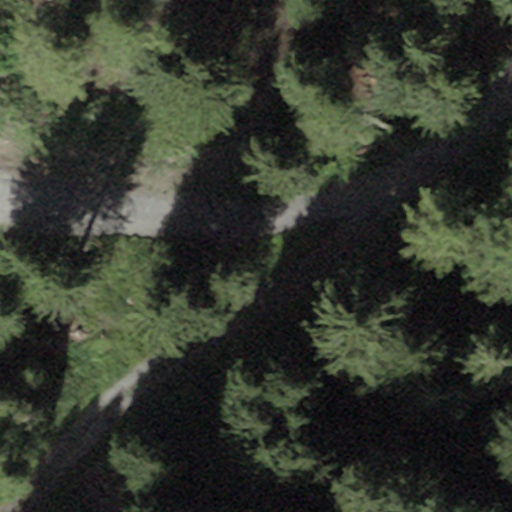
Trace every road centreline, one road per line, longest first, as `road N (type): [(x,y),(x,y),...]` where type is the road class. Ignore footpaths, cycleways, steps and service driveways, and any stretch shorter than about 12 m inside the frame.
road 1 (track): [(511,83),(445,141),(389,173),(245,221),(0,191)]
road 2 (track): [(12,511),(118,402),(344,235),(389,173)]
